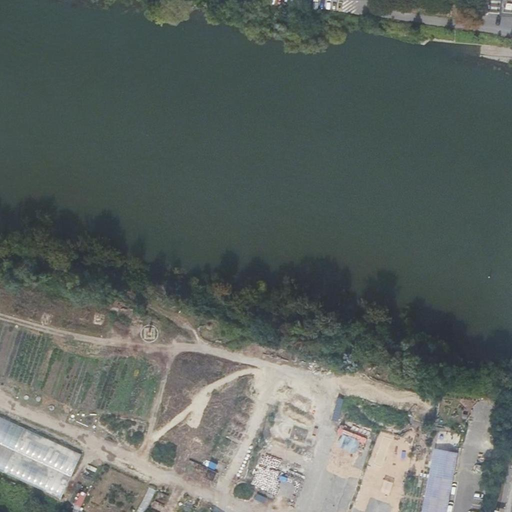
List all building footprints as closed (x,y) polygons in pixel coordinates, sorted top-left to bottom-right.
[(511,0),(501,0),(501,15),(511,16),(511,0)] [(302,416),(316,421),(320,410),(306,405),(302,416)] [(79,455),(0,418),(0,469),(59,497),(79,455)] [(298,425),(295,436),(309,439),(312,428),(298,425)] [(431,448),(419,511),(444,511),(455,452),(431,448)]
